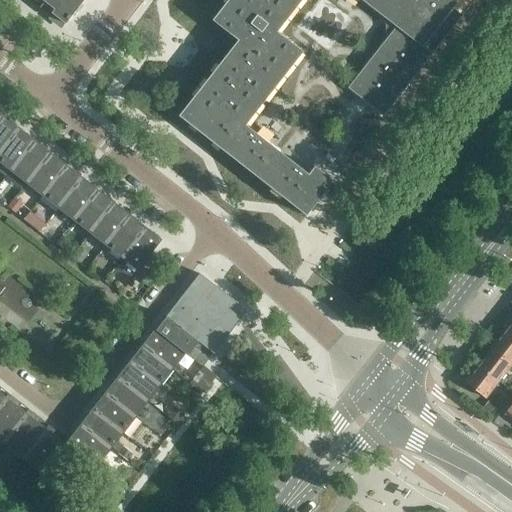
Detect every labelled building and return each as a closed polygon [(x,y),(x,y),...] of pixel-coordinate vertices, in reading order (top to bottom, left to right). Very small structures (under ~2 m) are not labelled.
[(84,0),(34,0),(43,6),(46,2),(56,10),(53,14),(52,17),(64,26),(65,24),(66,24),(84,0)] [(315,166),(309,175),(246,126),(303,53),(278,33),(302,0),(361,0),(396,27),(348,88),(384,116),(474,0),(229,0),(213,21),(229,33),(238,41),(179,116),(307,216),(328,189),(324,186),(330,178),(315,166)] [(0,152),(19,129),(3,117),(0,120),(0,152)] [(0,161),(11,170),(34,141),(19,129),(0,152),(0,161)] [(27,183),(50,154),(34,141),(11,170),(27,183)] [(43,195),(66,166),(50,154),(27,183),(43,195)] [(59,207),(82,178),(66,166),(43,195),(59,207)] [(74,220),(97,191),(82,178),(59,207),(74,220)] [(90,232),(113,203),(97,191),(74,220),(90,232)] [(106,244),(129,215),(113,203),(90,232),(106,244)] [(121,256),(145,227),(129,215),(106,244),(121,256)] [(138,269),(161,240),(145,227),(121,256),(138,269)] [(241,317),(240,306),(241,305),(200,274),(167,316),(168,317),(156,331),(184,353),(195,339),(214,354),(242,318),(241,317)] [(185,353),(184,353),(156,331),(143,347),(172,369),(185,353)] [(511,365),(511,364),(511,339),(504,333),(491,349),(511,365)] [(172,369),(143,347),(131,362),(160,385),(172,369)] [(499,381),(511,365),(491,349),(478,365),(499,381)] [(160,385),(131,362),(118,378),(148,401),(160,385)] [(485,398),(499,381),(478,365),(465,382),(485,398)] [(148,401),(118,378),(106,394),(135,417),(148,401)] [(0,439),(4,443),(26,414),(14,404),(17,400),(9,394),(6,398),(0,406),(0,439)] [(135,417),(106,394),(94,410),(123,433),(135,417)] [(24,458),(46,430),(46,429),(34,420),(37,416),(29,409),(26,414),(4,443),(24,458)] [(123,433),(94,410),(82,425),(111,448),(123,433)] [(45,474),(67,446),(54,436),(57,431),(49,425),(46,429),(46,430),(24,458),(45,474)] [(111,448),(82,425),(69,442),(98,465),(111,448)]
